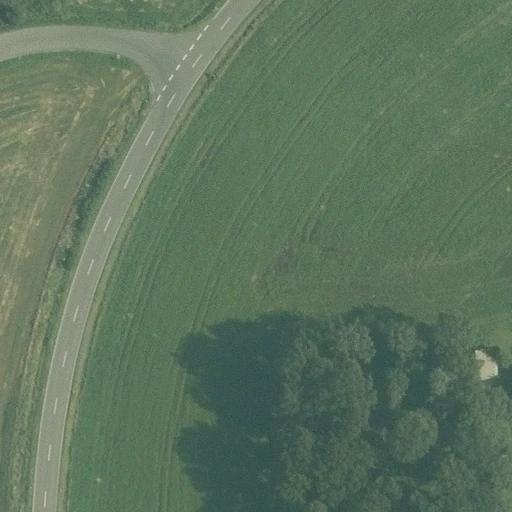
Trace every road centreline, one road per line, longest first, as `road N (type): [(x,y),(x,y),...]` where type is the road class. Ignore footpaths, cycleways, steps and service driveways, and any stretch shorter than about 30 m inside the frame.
road 1 (tertiary): [(192,66),(154,123),(91,262),(55,402),(42,511)]
road 2 (unclassified): [(192,66),(77,37),(0,50)]
